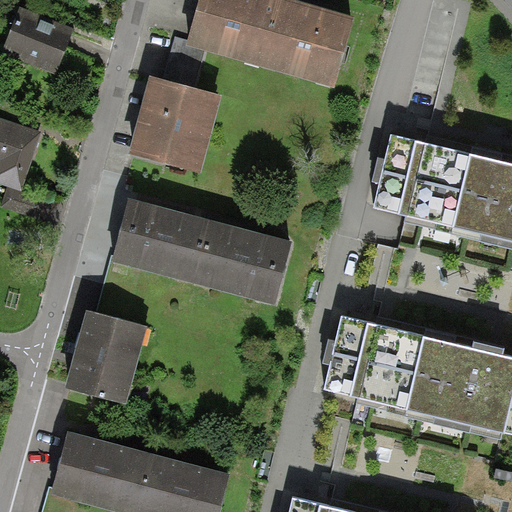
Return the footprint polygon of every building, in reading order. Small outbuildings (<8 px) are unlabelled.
[(261,70),(280,0),(200,0),(189,41),(186,49),(204,54),(261,70)] [(281,0),(280,0),(261,70),(335,91),(355,21),(319,11),(281,0)] [(74,30),(20,8),(2,53),(56,75),(74,30)] [(176,37),(168,66),(199,74),(204,54),(186,49),(189,41),(176,37)] [(222,99),(150,80),(129,158),(201,176),(222,99)] [(19,126),(0,119),(0,184),(22,192),(42,133),(19,126)] [(511,167),(390,139),(382,175),(374,212),(398,217),(397,220),(453,232),(450,238),(511,252),(511,167)] [(194,286),(211,223),(173,213),(129,201),(112,265),(194,286)] [(211,223),(194,286),(275,308),(292,244),(250,233),(211,223)] [(148,329),(87,313),(75,359),(67,391),(128,407),(148,329)] [(511,361),(489,356),(341,321),(333,358),(324,394),(349,400),(349,401),(387,410),(386,417),(501,444),(503,438),(504,439),(505,436),(511,437),(511,361)] [(106,511),(135,511),(150,457),(110,446),(68,435),(51,497),(106,511)] [(150,457),(135,511),(221,511),(230,478),(190,467),(150,457)] [(335,511),(293,502),(290,511),(335,511)]
